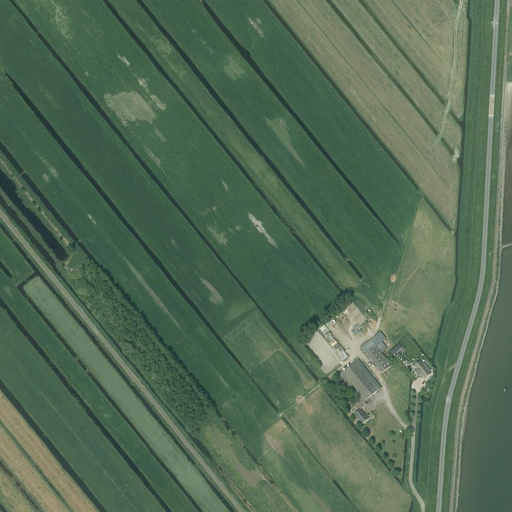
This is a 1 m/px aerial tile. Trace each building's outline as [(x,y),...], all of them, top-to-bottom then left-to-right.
[(390,352),(394,355),(400,350),(397,346),(390,352)] [(366,354),(382,374),(391,366),(376,347),(366,354)] [(361,398),(364,402),(381,388),(359,360),(340,375),(359,400),(361,398)] [(428,373),(431,371),(424,363),(422,365),(420,363),(419,363),(418,362),(417,362),(416,363),(415,364),(415,365),(415,366),(415,367),(417,369),(414,371),(419,376),(421,374),(425,379),(430,374),(428,373)] [(364,402),(361,398),(359,400),(353,405),(358,411),(353,415),(361,425),(368,419),(363,413),(360,410),(366,405),(364,402)]
